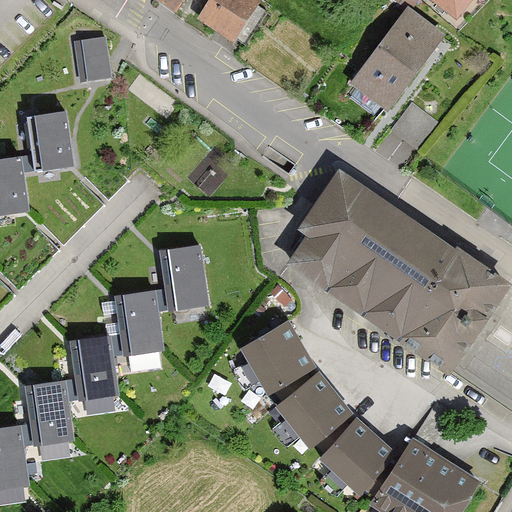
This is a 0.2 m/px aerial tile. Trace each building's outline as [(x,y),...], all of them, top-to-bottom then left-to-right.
[(244,0),(207,0),(195,20),(228,42),(253,6),(244,0)] [(425,0),(454,24),(474,0),(425,0)] [(407,11),(349,85),(387,114),(444,40),(407,11)] [(113,76),(108,36),(82,40),(87,80),(113,76)] [(34,170),(73,164),(65,106),(26,112),(34,170)] [(19,152),(0,154),(0,213),(27,210),(19,152)] [(275,251),(448,370),(510,280),(337,161),(275,251)] [(207,303),(199,243),(164,248),(171,308),(207,303)] [(129,353),(165,348),(157,288),(121,293),(129,353)] [(235,347),(261,396),(313,368),(287,320),(235,347)] [(82,397),(120,393),(112,330),(74,335),(82,397)] [(271,405),(305,450),(351,415),(317,371),(271,405)] [(34,441),(73,437),(66,374),(27,379),(34,441)] [(317,459),(353,494),(394,453),(358,418),(317,459)] [(0,487),(29,483),(20,421),(0,423),(0,487)] [(368,511),(456,511),(475,479),(404,439),(364,510),(368,511)]
